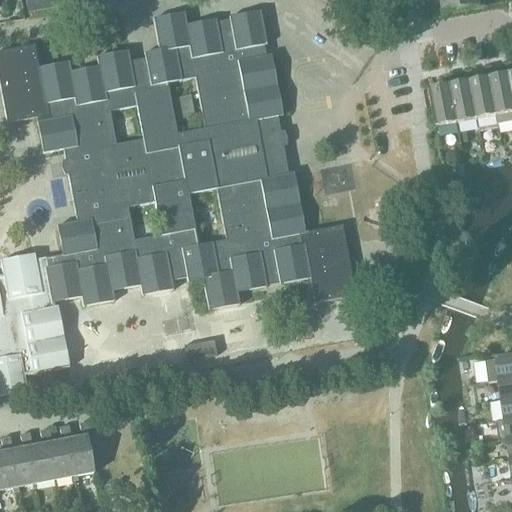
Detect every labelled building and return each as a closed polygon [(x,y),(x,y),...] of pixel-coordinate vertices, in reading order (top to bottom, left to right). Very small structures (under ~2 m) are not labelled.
[(36,12),(33,0),(29,1),(25,2),(28,14),(36,12)] [(42,0),(33,0),(36,12),(44,11),(42,0)] [(50,0),(42,0),(44,11),(52,9),(50,0)] [(59,0),(50,0),(52,9),(61,8),(59,0)] [(426,0),(426,2),(439,0),(440,0),(443,16),(480,9),(478,0),(426,0)] [(127,53),(96,59),(98,70),(70,75),(68,64),(38,70),(33,48),(0,53),(0,92),(6,125),(36,119),(37,124),(36,124),(42,156),(62,152),(76,224),(56,228),(61,257),(34,262),(33,257),(0,263),(0,265),(2,278),(0,278),(0,398),(26,394),(23,378),(68,370),(56,309),(53,309),(52,304),(80,298),(82,309),(113,303),(111,292),(139,287),(141,298),(172,292),(170,281),(186,278),(187,284),(202,281),(207,313),(239,307),(236,294),(266,289),(265,286),(278,284),(279,286),(309,280),(314,305),(349,299),(354,298),(341,228),(304,235),(292,175),(288,176),(283,146),(280,147),(278,136),(280,135),(277,119),(282,118),(270,57),(265,58),(263,48),(266,47),(259,13),(228,19),(229,22),(215,25),(215,22),(186,27),(183,15),(152,21),(158,52),(143,55),(144,61),(129,64),(127,53)] [(505,78),(494,80),(490,81),(497,118),(499,127),(511,124),(511,90),(510,77),(511,76),(511,68),(511,65),(502,66),(505,78)] [(485,82),(474,84),(470,85),(477,122),(497,118),(490,81),(494,80),(491,68),(483,70),(485,82)] [(465,86),(455,88),(451,89),(458,126),(477,122),(470,85),(474,84),(472,72),(463,74),(465,86)] [(451,89),(455,88),(452,76),(444,77),(446,90),(429,93),(437,130),(458,126),(451,89)] [(183,348),(186,363),(216,357),(213,342),(183,348)] [(511,359),(496,362),(498,382),(511,380),(511,359)] [(511,380),(498,382),(501,402),(511,400),(511,380)] [(511,400),(501,402),(504,422),(511,421),(511,400)] [(81,439),(71,441),(66,442),(73,479),(93,475),(87,439),(91,439),(88,424),(78,426),(81,439)] [(62,443),(51,445),(46,446),(54,483),(73,479),(66,442),(71,441),(68,428),(59,429),(62,443)] [(42,447),(32,449),(27,450),(34,486),(54,483),(46,446),(51,445),(49,431),(39,433),(42,447)] [(22,451),(12,453),(7,454),(14,490),(34,486),(27,450),(32,449),(29,435),(20,437),(22,451)] [(7,454),(12,453),(9,439),(0,440),(0,441),(3,454),(0,454),(0,492),(14,490),(7,454)]
